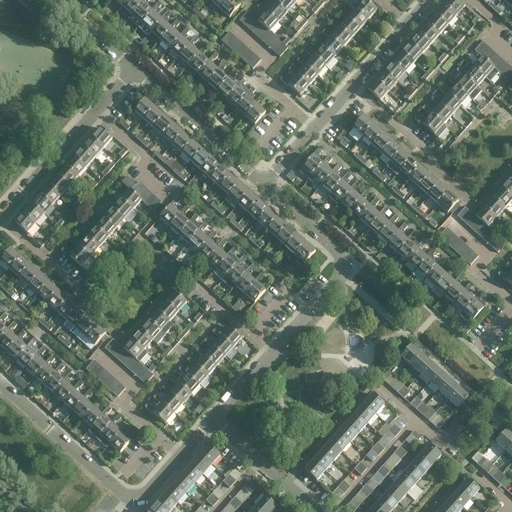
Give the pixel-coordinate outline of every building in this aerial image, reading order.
[(143,4),(138,0),(129,0),(123,7),(132,16),(143,4)] [(211,0),(210,1),(220,10),(228,0),(211,0)] [(233,0),(228,0),(220,10),(229,18),(240,6),(233,0)] [(290,0),(276,0),(275,2),(287,13),(295,4),(290,0)] [(364,0),(356,0),(353,4),(350,1),(347,4),(355,11),(356,10),(368,21),(376,11),(364,0)] [(457,0),(449,0),(444,6),(456,17),(465,7),(457,0)] [(275,2),(266,12),(278,23),(287,13),(275,2)] [(152,12),(143,4),(132,16),(142,24),(152,12)] [(444,6),(436,15),(448,26),(456,17),(444,6)] [(355,11),(347,19),(359,30),(368,21),(356,10),(355,11)] [(162,20),(152,12),(142,24),(151,32),(162,20)] [(247,12),(239,21),(244,26),(252,16),(247,12)] [(278,23),(266,12),(258,22),(261,25),(265,29),(270,32),(278,23)] [(197,16),(203,21),(206,18),(200,13),(197,16)] [(436,15),(427,25),(440,36),(448,26),(436,15)] [(252,16),(244,26),(248,30),(257,21),(252,16)] [(347,19),(339,29),(351,40),(359,30),(347,19)] [(171,29),(162,20),(151,32),(160,41),(171,29)] [(257,21),(248,30),(253,34),(261,25),(258,22),(257,21)] [(261,25),(253,34),(257,38),(265,29),(261,25)] [(427,25),(419,34),(431,45),(440,36),(427,25)] [(180,37),(171,29),(160,41),(170,49),(180,37)] [(265,29),(257,38),(262,42),(270,33),(270,32),(265,29)] [(339,29),(330,38),(342,49),(351,40),(339,29)] [(229,33),(221,42),(226,46),(234,37),(229,33)] [(274,37),(270,33),(262,42),(266,46),(274,37)] [(419,34),(410,43),(423,54),(431,45),(419,34)] [(190,46),(180,37),(170,49),(179,58),(190,46)] [(234,37),(226,46),(230,50),(238,41),(234,37)] [(274,37),(266,46),(271,50),(279,41),(274,37)] [(330,38),(322,48),(334,59),(342,49),(330,38)] [(238,41),(230,50),(235,54),(243,45),(238,41)] [(279,41),(271,50),(275,54),(283,45),(282,44),(279,41)] [(479,55),(488,46),(483,42),(475,51),(479,55)] [(410,43),(402,53),(414,64),(423,54),(410,43)] [(243,45),(235,54),(239,58),(247,49),(243,45)] [(283,45),(275,54),(279,57),(287,48),(285,46),(283,45)] [(199,54),(190,46),(179,58),(188,66),(199,54)] [(492,50),(488,46),(479,55),(482,58),(484,59),(492,50)] [(322,48),(313,57),(325,68),(334,59),(322,48)] [(247,49),(239,58),(244,62),(252,53),(247,49)] [(484,59),(488,63),(497,54),(492,50),(484,59)] [(252,53),(244,62),(248,66),(256,57),(252,53)] [(402,53),(394,62),(406,73),(414,64),(402,53)] [(209,63),(199,54),(188,66),(198,74),(209,63)] [(497,54),(488,63),(493,67),(501,58),(497,54)] [(256,57),(248,66),(253,69),(260,61),(256,57)] [(313,57),(305,67),(317,77),(325,68),(313,57)] [(488,63),(484,59),(482,58),(474,67),(486,78),(490,82),(499,73),(497,71),(493,67),(488,63)] [(501,58),(493,67),(497,71),(505,62),(501,58)] [(394,62),(385,72),(397,83),(406,73),(394,62)] [(505,62),(497,71),(499,73),(502,75),(510,66),(505,62)] [(218,71),(209,63),(198,74),(207,83),(218,71)] [(511,67),(510,66),(502,75),(506,79),(511,73),(511,67)] [(305,67),(296,76),(309,87),(317,77),(305,67)] [(486,78),(474,67),(465,77),(477,88),(486,78)] [(227,79),(218,71),(207,83),(217,91),(227,79)] [(385,72),(377,81),(389,92),(397,83),(385,72)] [(309,87),(296,76),(288,86),(300,97),(309,87)] [(477,88),(465,77),(457,86),(469,97),(477,88)] [(237,88),(227,79),(217,91),(226,100),(237,88)] [(389,92),(377,81),(368,91),(380,102),(389,92)] [(469,97),(457,86),(448,95),(460,107),(469,97)] [(246,96),(237,88),(226,100),(235,108),(246,96)] [(460,107),(448,95),(440,105),(452,116),(460,107)] [(255,105),(246,96),(235,108),(245,117),(255,105)] [(134,112),(143,120),(154,108),(144,99),(134,112)] [(266,114),(255,105),(245,117),(255,126),(266,114)] [(452,116),(440,105),(431,114),(443,125),(452,116)] [(164,117),(154,108),(143,120),(153,129),(164,117)] [(443,125),(431,114),(422,124),(435,135),(443,125)] [(164,117),(153,129),(162,137),(173,125),(164,117)] [(374,126),(364,117),(353,129),(363,138),(374,126)] [(122,126),(127,131),(130,128),(124,123),(122,126)] [(173,125),(162,137),(172,146),(183,134),(173,125)] [(374,126),(363,138),(372,146),(383,134),(374,126)] [(100,128),(91,138),(103,149),(112,139),(100,128)] [(183,134),(172,146),(181,154),(192,142),(183,134)] [(383,134),(372,146),(382,155),(392,143),(383,134)] [(91,138),(83,147),(95,158),(103,149),(91,138)] [(140,143),(146,148),(149,145),(143,140),(140,143)] [(192,142),(181,154),(191,163),(202,151),(192,142)] [(392,143),(382,155),(391,163),(402,151),(392,143)] [(83,147),(74,157),(86,168),(95,158),(83,147)] [(202,151),(191,163),(200,171),(211,159),(202,151)] [(402,151),(391,163),(400,172),(411,159),(402,151)] [(359,161),(362,158),(356,153),(353,156),(359,161)] [(159,159),(165,165),(168,162),(162,156),(159,159)] [(323,165),(314,156),(303,169),(313,177),(323,165)] [(74,157),(66,166),(78,177),(86,168),(74,157)] [(211,159),(200,171),(210,180),(221,167),(211,159)] [(411,159),(400,172),(410,180),(421,168),(411,159)] [(333,174),(323,165),(313,177),(322,186),(333,174)] [(66,166),(57,176),(69,187),(78,177),(66,166)] [(221,167),(210,180),(219,188),(230,176),(221,167)] [(421,168),(410,180),(419,188),(430,176),(421,168)] [(110,172),(107,169),(101,175),(104,177),(110,172)] [(378,178),(380,175),(375,170),(372,173),(378,178)] [(178,177),(184,182),(187,179),(181,174),(178,177)] [(342,182),(333,174),(322,186),(331,194),(342,182)] [(57,176),(49,185),(61,196),(69,187),(57,176)] [(230,176),(219,188),(228,197),(239,184),(230,176)] [(430,176),(419,188),(429,197),(440,185),(430,176)] [(135,186),(126,178),(121,183),(129,190),(130,191),(135,186)] [(511,180),(510,179),(502,189),(511,197),(511,180)] [(138,182),(135,186),(130,191),(135,195),(143,186),(138,182)] [(352,191),(342,182),(331,194),(341,203),(352,191)] [(239,184),(228,197),(238,205),(249,193),(239,184)] [(49,185),(40,194),(53,205),(61,196),(49,185)] [(440,185),(429,197),(438,205),(449,193),(440,185)] [(143,186),(135,195),(139,199),(147,190),(143,186)] [(397,195),(399,192),(394,187),(391,190),(397,195)] [(93,190),(90,188),(85,193),(88,196),(93,190)] [(511,197),(502,189),(493,198),(505,209),(511,201),(511,197)] [(135,195),(130,191),(129,190),(120,200),(132,211),(141,201),(139,199),(135,195)] [(147,190),(139,199),(141,201),(144,203),(152,194),(147,190)] [(197,194),(203,199),(206,196),(200,191),(197,194)] [(361,199),(352,191),(341,203),(350,211),(361,199)] [(249,193),(238,205),(247,214),(258,201),(249,193)] [(449,193),(438,205),(448,214),(459,202),(449,193)] [(40,194),(32,204),(44,215),(53,205),(40,194)] [(152,194),(144,203),(148,207),(156,198),(152,194)] [(156,198),(148,207),(153,212),(161,203),(156,198)] [(493,198),(485,207),(497,218),(505,209),(493,198)] [(369,206),(361,199),(350,211),(360,220),(370,208),(369,206)] [(376,199),(369,206),(370,208),(360,220),(369,228),(380,216),(372,209),(379,202),(376,199)] [(132,211),(120,200),(112,209),(124,220),(132,211)] [(215,201),(213,203),(211,206),(216,211),(219,208),(219,207),(220,206),(215,201)] [(258,201),(247,214),(257,222),(268,210),(258,201)] [(32,204),(23,213),(36,224),(44,215),(32,204)] [(415,212),(418,209),(412,204),(410,207),(415,212)] [(180,215),(170,206),(159,218),(169,227),(180,215)] [(76,209),(73,207),(68,212),(71,215),(76,209)] [(497,218),(485,207),(476,217),(479,220),(483,224),(488,228),(497,218)] [(224,213),(219,208),(216,211),(222,216),(224,213)] [(465,208),(457,217),(462,221),(470,212),(465,208)] [(124,220),(112,209),(103,219),(116,230),(124,220)] [(268,210),(257,222),(266,231),(277,218),(268,210)] [(470,212),(462,221),(466,225),(475,216),(470,212)] [(36,224),(23,213),(15,223),(27,234),(36,224)] [(189,223),(180,215),(169,227),(178,236),(189,223)] [(389,224),(380,216),(369,228),(378,237),(389,224)] [(475,216),(466,225),(471,229),(479,220),(476,217),(475,216)] [(277,218),(266,231),(276,239),(287,227),(277,218)] [(116,230),(103,219),(95,228),(107,239),(116,230)] [(479,220),(471,229),(475,233),(483,224),(479,220)] [(199,232),(189,223),(178,236),(188,244),(199,232)] [(399,233),(389,224),(378,237),(388,245),(399,233)] [(483,224),(475,233),(480,237),(488,228),(483,224)] [(235,228),(241,233),(243,230),(238,225),(235,228)] [(59,228),(56,226),(51,231),(54,234),(59,228)] [(287,227),(276,239),(285,248),(296,235),(287,227)] [(107,239),(95,228),(87,238),(99,248),(107,239)] [(447,228),(439,237),(444,241),(452,232),(447,228)] [(488,228),(480,237),(484,241),(492,232),(488,228)] [(208,240),(199,232),(188,244),(197,253),(208,240)] [(452,232),(444,241),(448,245),(456,236),(452,232)] [(492,232),(484,241),(489,245),(497,236),(492,232)] [(408,241),(399,233),(388,245),(397,253),(408,241)] [(296,235),(285,248),(295,256),(306,244),(296,235)] [(456,236),(448,245),(453,249),(461,240),(456,236)] [(497,236),(489,245),(493,249),(501,240),(501,239),(497,236)] [(99,248),(87,238),(78,247),(90,258),(99,248)] [(218,249),(208,240),(197,253),(207,261),(218,249)] [(461,240),(453,249),(457,253),(465,244),(461,240)] [(501,240),(493,249),(498,253),(506,244),(504,242),(501,240)] [(254,244),(260,249),(263,246),(257,241),(254,244)] [(418,250),(408,241),(397,253),(407,262),(418,250)] [(306,244),(295,256),(305,265),(315,253),(306,244)] [(465,244),(457,253),(461,257),(470,248),(465,244)] [(90,258),(78,247),(69,257),(81,268),(90,258)] [(470,248),(461,257),(466,261),(474,252),(470,248)] [(11,249),(0,261),(10,270),(21,258),(11,249)] [(227,257),(218,249),(207,261),(216,269),(227,257)] [(427,258),(418,250),(407,262),(416,270),(427,258)] [(474,252),(466,261),(471,266),(479,257),(474,252)] [(237,266),(227,257),(216,269),(226,278),(237,266)] [(21,258),(10,270),(19,279),(30,267),(21,258)] [(273,261),(279,266),(282,263),(276,258),(273,261)] [(436,267),(427,258),(416,270),(426,279),(436,267)] [(246,274),(237,266),(226,278),(235,286),(246,274)] [(30,267),(19,279),(28,287),(39,275),(30,267)] [(446,275),(436,267),(426,279),(435,287),(446,275)] [(246,274),(235,286),(245,295),(256,283),(246,274)] [(39,275),(28,287),(38,296),(49,284),(39,275)] [(455,284),(446,275),(435,287),(444,296),(455,284)] [(256,283),(245,295),(255,304),(266,291),(256,283)] [(49,284),(38,296),(47,304),(58,292),(49,284)] [(465,292),(455,284),(444,296),(454,304),(465,292)] [(58,292),(47,304),(56,313),(67,300),(58,292)] [(174,292),(166,302),(178,312),(186,303),(174,292)] [(473,299),(465,292),(454,304),(463,313),(474,301),(473,299)] [(474,301),(463,313),(460,316),(470,325),(486,307),(480,302),(481,300),(480,299),(483,295),(480,292),(473,299),(474,301)] [(67,300),(56,313),(66,321),(77,309),(67,300)] [(166,302),(157,311),(169,322),(178,312),(166,302)] [(77,309),(66,321),(75,329),(86,317),(77,309)] [(157,311),(149,321),(161,331),(169,322),(157,311)] [(86,317),(75,329),(85,338),(96,326),(86,317)] [(149,321),(140,330),(152,341),(161,331),(149,321)] [(44,327),(49,332),(52,329),(46,324),(44,327)] [(96,326),(85,338),(94,347),(105,334),(96,326)] [(185,336),(190,330),(187,328),(182,333),(185,336)] [(230,328),(221,338),(233,349),(242,339),(230,328)] [(140,330),(132,340),(144,350),(152,341),(140,330)] [(8,332),(0,340),(0,346),(6,352),(17,340),(8,332)] [(221,338),(213,348),(224,358),(233,349),(221,338)] [(17,340),(6,352),(16,361),(27,349),(17,340)] [(104,349),(105,349),(109,353),(117,344),(112,340),(104,349)] [(144,350),(132,340),(123,349),(126,352),(130,356),(135,360),(144,350)] [(117,344),(109,353),(113,357),(121,348),(117,344)] [(168,355),(173,349),(170,346),(165,352),(168,355)] [(401,358),(411,367),(421,355),(411,346),(401,358)] [(121,348),(113,357),(118,361),(126,352),(123,349),(121,348)] [(213,348),(204,357),(216,368),(224,358),(213,348)] [(27,349),(16,361),(25,369),(36,357),(27,349)] [(126,352),(118,361),(122,365),(130,356),(126,352)] [(421,355),(411,367),(420,375),(430,363),(421,355)] [(130,356),(122,365),(127,369),(135,360),(130,356)] [(36,357),(25,369),(35,378),(46,365),(36,357)] [(204,357),(196,366),(208,377),(216,368),(204,357)] [(135,360),(127,369),(131,373),(140,364),(135,360)] [(99,365),(94,361),(86,370),(90,374),(99,365)] [(430,363),(420,375),(429,383),(440,372),(430,363)] [(140,364),(131,373),(136,377),(144,368),(140,364)] [(46,365),(35,378),(44,386),(55,374),(46,365)] [(99,365),(90,374),(95,378),(103,369),(99,365)] [(148,371),(149,372),(151,374),(156,368),(153,365),(148,371)] [(196,366),(187,376),(199,387),(208,377),(196,366)] [(149,372),(148,371),(144,368),(136,377),(141,381),(149,372)] [(103,369),(95,378),(99,382),(108,373),(103,369)] [(141,381),(140,381),(145,385),(153,376),(151,374),(149,372),(141,381)] [(391,375),(387,372),(381,379),(385,382),(391,375)] [(440,372),(429,383),(439,392),(449,380),(440,372)] [(108,373),(99,382),(104,386),(112,377),(108,373)] [(55,374),(44,386),(54,395),(64,382),(55,374)] [(199,387),(187,376),(179,385),(191,396),(199,387)] [(112,377),(104,386),(108,390),(117,381),(112,377)] [(449,380),(439,392),(448,400),(459,389),(449,380)] [(117,381),(108,390),(113,394),(121,385),(117,381)] [(64,382),(54,395),(63,403),(74,391),(64,382)] [(121,385),(113,394),(117,398),(125,389),(121,385)] [(191,396),(179,385),(170,395),(183,407),(184,406),(183,404),(191,396)] [(400,396),(407,389),(403,386),(397,393),(400,396)] [(400,396),(404,399),(410,392),(407,389),(400,396)] [(468,397),(459,389),(448,400),(458,409),(468,397)] [(83,399),(74,391),(63,403),(62,405),(64,406),(65,405),(72,411),(83,399)] [(183,407),(170,395),(162,404),(175,416),(176,415),(175,414),(182,406),(183,407)] [(373,395),(368,400),(364,405),(376,415),(385,405),(373,395)] [(93,408),(85,400),(83,399),(72,411),(73,412),(71,413),(73,414),(74,413),(82,420),(93,408)] [(419,413),(425,406),(422,403),(416,410),(419,413)] [(175,416),(162,404),(157,409),(154,406),(152,408),(148,404),(145,408),(153,414),(165,425),(165,424),(167,426),(168,424),(166,423),(174,415),(175,416)] [(364,405),(356,414),(367,425),(376,415),(364,405)] [(419,413),(423,416),(429,409),(425,406),(419,413)] [(93,408),(82,420),(81,421),(82,423),(83,421),(91,428),(102,416),(93,408)] [(356,414),(347,423),(359,434),(367,425),(356,414)] [(102,416),(91,428),(88,432),(97,440),(99,438),(112,425),(102,416)] [(438,430),(439,430),(444,423),(441,420),(435,427),(438,430)] [(347,423),(339,433),(351,443),(359,434),(347,423)] [(112,425),(99,438),(97,440),(107,449),(109,447),(121,433),(112,425)] [(391,428),(398,435),(401,431),(394,425),(391,428)] [(388,432),(395,438),(398,435),(391,428),(388,432)] [(496,443),(506,452),(511,444),(511,436),(506,431),(496,443)] [(418,441),(421,438),(414,432),(411,435),(418,441)] [(121,433),(109,447),(110,447),(111,446),(120,454),(131,442),(121,433)] [(339,433),(331,442),(342,453),(351,443),(339,433)] [(331,442),(322,452),(334,462),(342,453),(331,442)] [(432,443),(429,446),(421,455),(433,466),(441,456),(437,453),(440,450),(432,443)] [(374,447),(381,453),(384,450),(377,444),(374,447)] [(208,446),(200,456),(211,466),(220,457),(208,446)] [(371,451),(378,457),(381,453),(374,447),(371,451)] [(397,451),(404,457),(407,453),(400,447),(397,451)] [(397,451),(388,460),(395,466),(404,457),(397,451)] [(322,452),(314,461),(325,471),(334,462),(322,452)] [(433,466),(421,455),(412,465),(424,475),(433,466)] [(200,456),(191,465),(203,476),(211,466),(200,456)] [(477,464),(480,467),(486,461),(483,457),(477,464)] [(325,471),(314,461),(305,471),(317,481),(325,471)] [(357,466),(364,473),(367,469),(360,463),(357,466)] [(191,465),(183,475),(194,485),(203,476),(191,465)] [(424,475),(412,465),(407,470),(404,468),(401,471),(404,474),(416,485),(424,475)] [(354,470),(361,476),(364,473),(357,466),(354,470)] [(380,470),(387,476),(390,472),(383,466),(380,470)] [(380,470),(377,473),(384,479),(387,476),(380,470)] [(496,481),(502,475),(498,471),(492,478),(496,481)] [(416,485),(404,474),(399,480),(396,477),(393,481),(395,484),(407,494),(416,485)] [(183,475),(174,484),(186,495),(194,485),(183,475)] [(496,481),(499,484),(505,478),(502,475),(496,481)] [(226,479),(233,485),(236,482),(229,476),(226,479)] [(223,483),(230,489),(233,485),(226,479),(223,483)] [(468,480),(459,490),(471,500),(480,490),(468,480)] [(253,492),(256,489),(249,482),(246,486),(253,492)] [(340,485),(347,491),(350,488),(343,482),(340,485)] [(174,484),(166,494),(177,504),(186,495),(174,484)] [(395,484),(388,492),(386,489),(384,491),(387,493),(399,504),(407,494),(395,484)] [(337,489),(344,495),(347,491),(340,485),(337,489)] [(363,489),(370,495),(373,491),(366,485),(363,489)] [(363,489),(360,492),(367,498),(370,495),(363,489)] [(459,490),(451,499),(462,510),(471,500),(459,490)] [(387,493),(379,502),(389,511),(391,511),(399,504),(387,493)] [(166,494),(157,503),(167,511),(170,511),(177,504),(166,494)] [(209,498),(216,504),(219,501),(212,495),(209,498)] [(265,497),(256,507),(262,511),(272,511),(277,508),(265,497)] [(206,501),(213,507),(216,504),(209,498),(206,501)] [(232,501),(239,508),(242,504),(235,498),(232,501)] [(451,499),(443,509),(446,511),(460,511),(462,510),(451,499)] [(232,501),(229,505),(236,511),(239,508),(232,501)] [(389,511),(379,502),(370,511),(389,511)] [(167,511),(157,503),(149,511),(167,511)]
